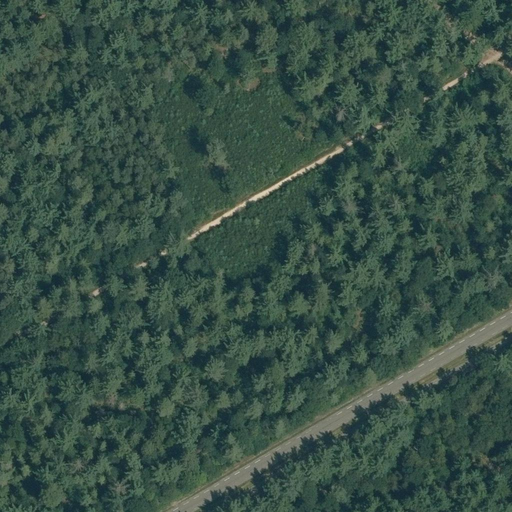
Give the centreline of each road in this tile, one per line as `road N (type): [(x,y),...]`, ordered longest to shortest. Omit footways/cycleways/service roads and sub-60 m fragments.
road 1 (track): [(497,59),(13,340)]
road 2 (tertiary): [(182,511),(511,318)]
